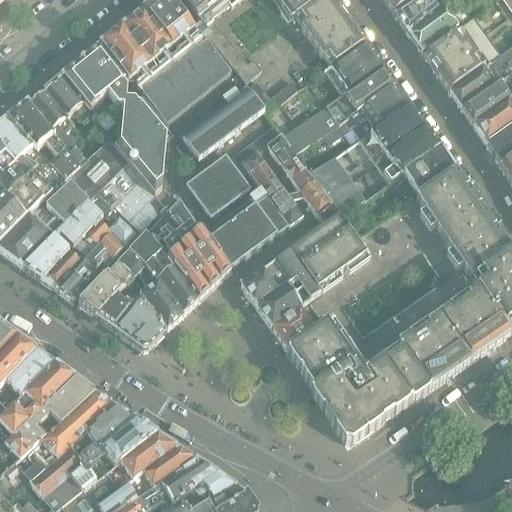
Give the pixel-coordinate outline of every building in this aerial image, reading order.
[(128,88),(193,35),(167,2),(165,0),(161,0),(100,50),(99,51),(128,88)] [(247,68),(211,23),(228,9),(230,12),(244,0),(270,0),(281,16),(279,18),(287,29),(293,24),(326,0),(174,0),(199,32),(245,87),(261,75),(252,64),(247,68)] [(364,48),(351,29),(348,25),(330,0),(326,0),(293,24),(311,49),(313,52),(309,55),(312,59),(313,61),(317,58),(328,73),(331,72),(364,48)] [(419,0),(379,0),(393,19),(419,0)] [(457,33),(443,12),(449,8),(443,0),(419,0),(393,19),(394,21),(421,59),(422,60),(457,33)] [(511,0),(503,0),(501,2),(505,8),(511,3),(511,0)] [(510,54),(501,41),(491,48),(482,35),(492,28),(483,16),(457,33),(422,60),(450,100),(510,54)] [(165,132),(230,80),(206,49),(205,49),(201,45),(136,97),(165,133),(165,132)] [(365,48),(331,72),(348,96),(348,97),(382,73),(368,53),(365,48)] [(160,195),(165,133),(136,97),(128,88),(99,51),(62,81),(89,115),(107,99),(116,110),(117,109),(123,110),(119,148),(114,152),(127,167),(138,181),(148,194),(154,201),(160,195)] [(472,131),(511,102),(511,51),(510,54),(450,100),(472,131)] [(348,97),(282,142),(287,148),(294,160),(311,147),(312,148),(321,141),(395,91),(394,90),(382,73),(348,97)] [(89,115),(62,81),(43,96),(66,123),(73,117),(83,130),(94,121),(89,115)] [(250,91),(247,93),(251,99),(260,92),(256,86),(250,91)] [(291,100),(297,95),(296,94),(290,86),(284,91),(291,100)] [(251,99),(247,93),(245,90),(237,96),(234,93),(221,102),(224,106),(178,140),(182,145),(174,150),(186,166),(193,161),(198,167),(266,116),(260,110),(256,104),(251,99)] [(284,91),(277,96),(285,105),(291,100),(284,91)] [(395,91),(321,141),(328,150),(343,140),(350,150),(358,145),(359,145),(408,111),(395,91)] [(260,92),(251,99),(256,104),(265,97),(260,92)] [(63,139),(72,131),(66,123),(43,96),(26,110),(80,171),(84,167),(73,156),(75,153),(74,152),(63,139)] [(277,96),(271,101),(278,110),(285,105),(277,96)] [(265,97),(256,104),(260,110),(269,103),(265,97)] [(269,103),(260,110),(266,116),(267,119),(275,113),(278,110),(271,101),(269,103)] [(511,102),(472,131),(485,151),(511,131),(511,102)] [(80,171),(26,110),(7,124),(36,156),(46,148),(56,162),(49,169),(64,187),(80,171)] [(403,179),(439,154),(409,112),(373,136),(308,180),(317,192),(329,210),(339,224),(363,206),(364,207),(403,179)] [(13,192),(43,163),(36,156),(7,124),(0,129),(0,182),(2,181),(13,192)] [(273,131),(266,136),(273,144),(279,140),(273,131)] [(499,172),(511,163),(511,131),(485,151),(499,172)] [(266,136),(260,140),(267,149),(273,144),(266,136)] [(272,159),(287,148),(282,142),(282,141),(281,139),(266,151),(272,159)] [(260,140),(255,144),(261,153),(267,149),(260,140)] [(255,144),(249,148),(256,157),(261,153),(255,144)] [(0,258),(21,273),(127,167),(114,152),(109,145),(84,167),(80,171),(64,187),(0,251),(0,258)] [(249,148),(243,153),(250,161),(256,157),(249,148)] [(294,160),(287,148),(272,159),(280,171),(294,160)] [(243,153),(237,157),(244,166),(250,161),(243,153)] [(418,201),(455,175),(453,174),(439,154),(403,179),(418,201)] [(237,157),(231,161),(238,170),(244,166),(237,157)] [(264,169),(256,158),(242,169),(249,180),(264,169)] [(224,160),(205,174),(217,191),(237,176),(224,160)] [(303,173),(294,160),(280,171),(289,183),(303,173)] [(0,251),(64,187),(49,169),(43,163),(13,192),(0,205),(0,251)] [(511,163),(499,172),(500,174),(511,192),(511,163)] [(41,287),(138,181),(127,167),(21,273),(41,287)] [(273,181),(265,170),(264,169),(249,180),(258,192),(273,181)] [(317,192),(308,180),(303,173),(289,183),(299,198),(294,199),(287,200),(291,205),(298,204),(303,203),(304,204),(310,200),(308,198),(317,192)] [(205,174),(185,190),(197,206),(217,191),(205,174)] [(475,205),(473,202),(455,175),(418,201),(416,203),(436,232),(442,242),(482,215),(475,205)] [(237,176),(217,191),(230,208),(250,194),(237,176)] [(0,205),(13,192),(2,181),(0,182),(0,205)] [(135,240),(119,225),(123,221),(139,237),(157,218),(148,207),(154,202),(154,201),(148,194),(138,181),(41,287),(56,297),(108,242),(121,255),(135,240)] [(281,193),(273,181),(258,192),(266,202),(266,203),(281,193)] [(217,191),(197,206),(209,223),(230,208),(217,191)] [(329,210),(317,192),(308,198),(310,200),(304,204),(316,220),(329,210)] [(291,205),(287,200),(281,193),(266,203),(276,217),(291,206),(291,205)] [(211,243),(208,245),(230,276),(234,273),(237,271),(253,259),(265,250),(276,242),(277,241),(288,233),(288,232),(287,232),(276,217),(266,203),(266,202),(265,202),(264,200),(260,195),(248,204),(250,206),(249,207),(238,215),(226,224),(211,235),(213,238),(215,240),(211,243)] [(230,276),(178,203),(161,222),(144,239),(145,240),(143,241),(198,307),(230,276)] [(302,221),(291,206),(276,217),(287,232),(288,232),(302,221)] [(365,258),(356,245),(348,233),(346,234),(339,224),(329,210),(316,220),(323,231),(289,256),(305,277),(317,293),(365,258)] [(509,254),(501,242),(482,215),(442,242),(469,282),(509,254)] [(198,307),(143,241),(127,258),(182,322),(198,307)] [(71,308),(111,265),(121,255),(108,242),(56,297),(71,308)] [(511,252),(509,254),(469,282),(471,285),(475,282),(481,291),(480,292),(486,300),(511,338),(511,252)] [(254,312),(305,277),(289,256),(274,267),(273,267),(272,268),(240,291),(254,312)] [(182,322),(127,258),(117,269),(134,285),(138,291),(137,292),(147,305),(144,308),(166,338),(170,334),(182,322)] [(119,300),(134,285),(117,269),(77,311),(96,324),(119,300)] [(300,310),(308,304),(309,305),(320,297),(317,293),(305,277),(254,312),(270,334),(299,314),(302,313),(300,310)] [(166,338),(144,308),(147,305),(137,292),(138,291),(134,285),(119,300),(135,315),(115,338),(141,356),(145,355),(148,355),(166,338)] [(511,338),(486,300),(480,292),(466,301),(469,305),(452,316),(450,313),(439,320),(471,366),(511,338)] [(115,338),(135,315),(119,300),(96,324),(115,338)] [(315,337),(299,314),(270,334),(286,356),(315,337)] [(471,366),(439,320),(426,329),(429,333),(411,344),(409,341),(397,349),(399,353),(428,395),(471,366)] [(381,428),(389,423),(393,420),(393,421),(408,411),(407,410),(413,406),(413,407),(428,396),(427,396),(428,395),(399,353),(365,375),(330,326),(315,337),(286,356),(289,359),(289,360),(313,395),(310,398),(312,401),(311,402),(321,417),(322,416),(323,418),(333,433),(333,432),(334,433),(335,434),(334,435),(344,449),(345,449),(350,450),(350,451),(365,441),(364,440),(366,438),(367,439),(381,429),(381,428)] [(0,358),(15,342),(0,331),(0,358)] [(0,392),(4,388),(34,356),(15,342),(0,358),(0,392)] [(20,404),(54,370),(34,356),(4,388),(20,404)] [(18,468),(46,442),(31,423),(72,384),(54,370),(20,404),(0,424),(0,479),(2,482),(16,469),(18,468)] [(72,384),(31,423),(46,442),(93,399),(72,384)] [(58,466),(115,414),(111,412),(93,399),(46,442),(18,468),(16,469),(35,486),(58,466)] [(96,462),(136,428),(115,414),(58,466),(72,482),(85,472),(81,467),(92,457),(96,462)] [(87,500),(110,480),(156,441),(136,428),(96,462),(92,457),(81,467),(85,472),(72,482),(81,493),(87,500)] [(120,497),(176,454),(156,441),(110,480),(120,497)] [(129,511),(196,466),(176,454),(120,497),(100,511),(129,511)] [(58,511),(61,510),(81,493),(72,482),(58,466),(35,486),(5,511),(58,511)] [(168,511),(171,510),(179,505),(196,493),(217,480),(196,466),(129,511),(168,511)] [(0,511),(5,511),(35,486),(16,469),(2,482),(0,483),(0,511)] [(81,493),(61,510),(62,511),(100,511),(120,497),(110,480),(87,500),(81,493)] [(206,509),(235,492),(217,480),(196,493),(206,509)] [(208,511),(228,511),(246,500),(246,499),(235,492),(206,509),(208,511)] [(208,511),(206,509),(196,493),(179,505),(183,511),(208,511)] [(254,511),(246,500),(228,511),(254,511)]
